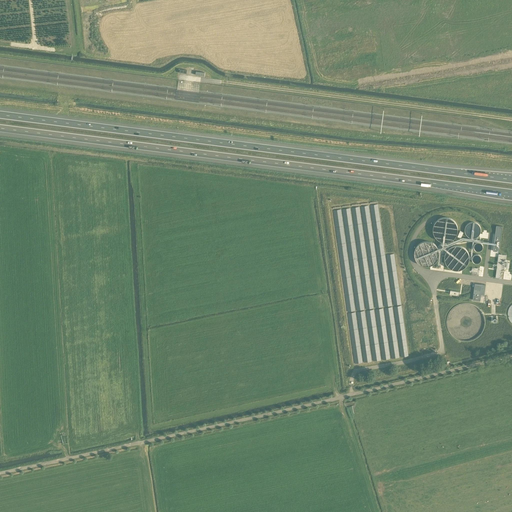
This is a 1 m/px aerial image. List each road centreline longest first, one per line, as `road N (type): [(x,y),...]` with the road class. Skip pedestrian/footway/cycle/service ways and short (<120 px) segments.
road 1 (unclassified): [(0,472),(511,354)]
road 2 (motorway): [(511,179),(0,114)]
road 3 (motorway): [(0,128),(511,193)]
road 4 (track): [(221,81),(511,119)]
